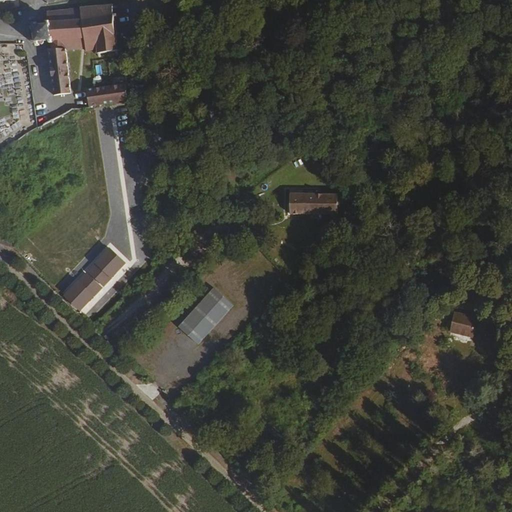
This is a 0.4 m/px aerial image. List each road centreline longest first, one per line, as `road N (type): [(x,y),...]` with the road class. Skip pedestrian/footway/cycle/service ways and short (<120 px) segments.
road 1 (unclassified): [(263,511),(7,263)]
road 2 (residential): [(0,29),(27,39),(45,101),(77,100)]
